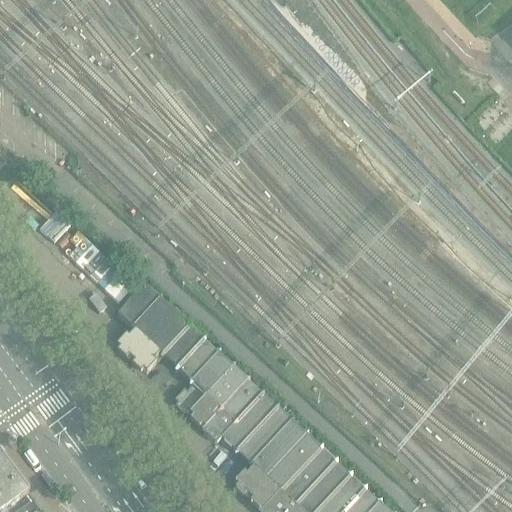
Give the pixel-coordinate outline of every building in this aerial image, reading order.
[(203,344),(178,321),(144,289),(132,301),(133,302),(129,306),(128,305),(116,318),(129,330),(130,329),(134,333),(127,340),(125,338),(115,348),(119,352),(116,354),(125,363),(127,360),(133,365),(130,368),(139,376),(142,373),(145,376),(155,366),(153,364),(159,356),(177,372),(203,344)] [(188,417),(232,371),(203,344),(177,372),(193,387),(186,395),(184,392),(174,403),(188,417)] [(220,442),(262,399),(232,371),(188,417),(192,420),(189,423),(198,431),(200,428),(203,431),(203,435),(214,445),(218,444),(220,442)] [(249,500),(305,439),(262,399),(220,442),(233,454),(234,453),(252,470),(246,477),(243,475),(233,486),(237,489),(234,492),(243,500),(245,497),(249,500)] [(319,511),(349,480),(305,439),(249,500),(251,502),(248,505),(255,511),(319,511)] [(37,511),(0,461),(0,511),(37,511)] [(383,511),(349,480),(319,511),(383,511)]
